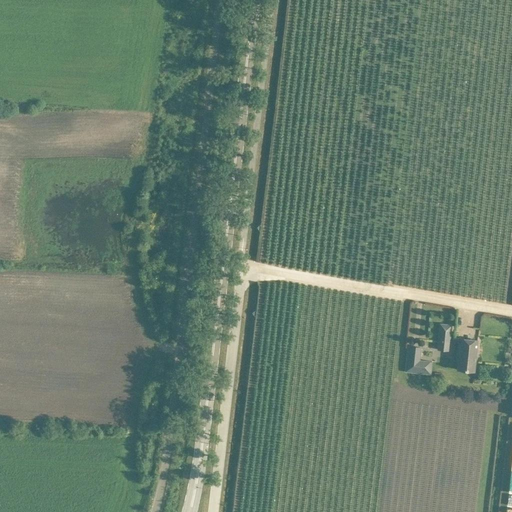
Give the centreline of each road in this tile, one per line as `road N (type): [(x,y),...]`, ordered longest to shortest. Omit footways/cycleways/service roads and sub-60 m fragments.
road 1 (secondary): [(189,511),(253,0)]
road 2 (unclassified): [(212,511),(241,268)]
